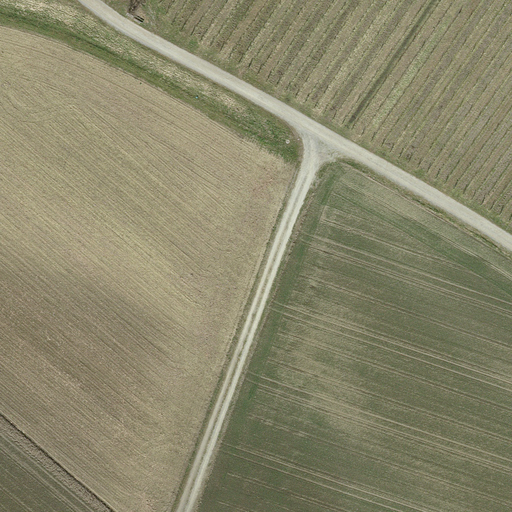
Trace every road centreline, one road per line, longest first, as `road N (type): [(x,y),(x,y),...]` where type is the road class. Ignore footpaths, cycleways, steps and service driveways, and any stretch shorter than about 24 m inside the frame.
road 1 (unclassified): [(96,0),(159,43),(511,238)]
road 2 (track): [(181,511),(319,132)]
